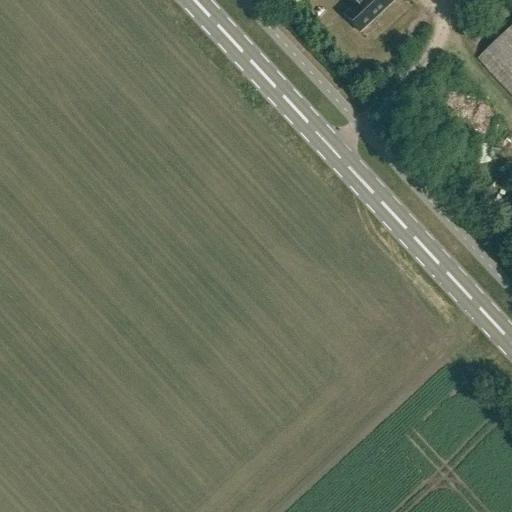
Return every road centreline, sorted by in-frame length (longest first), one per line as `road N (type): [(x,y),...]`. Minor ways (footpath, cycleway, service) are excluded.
road 1 (secondary): [(511,343),(192,0)]
road 2 (unknown): [(323,140),(414,56),(440,0)]
